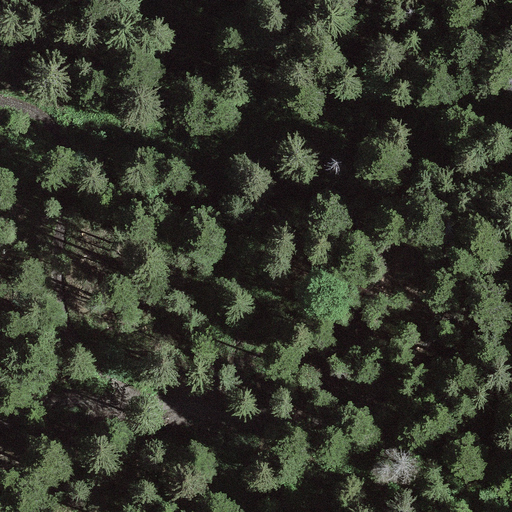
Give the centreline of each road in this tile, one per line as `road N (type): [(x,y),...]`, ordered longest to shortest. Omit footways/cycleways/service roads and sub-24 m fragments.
road 1 (track): [(511,335),(455,403),(404,423),(293,423),(135,398)]
road 2 (track): [(135,398),(62,320),(64,144),(35,110),(0,98)]
road 3 (track): [(0,426),(59,399),(135,398)]
